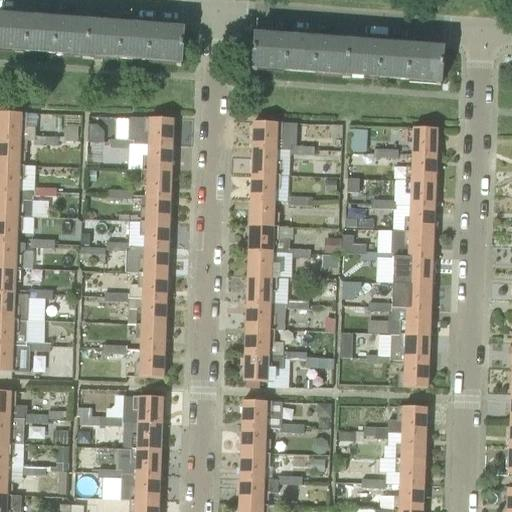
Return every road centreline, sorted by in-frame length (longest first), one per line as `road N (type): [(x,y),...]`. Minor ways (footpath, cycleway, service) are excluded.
road 1 (residential): [(199,511),(218,12)]
road 2 (residential): [(465,511),(480,30)]
road 3 (residential): [(480,30),(218,12)]
road 4 (residential): [(218,12),(47,0)]
